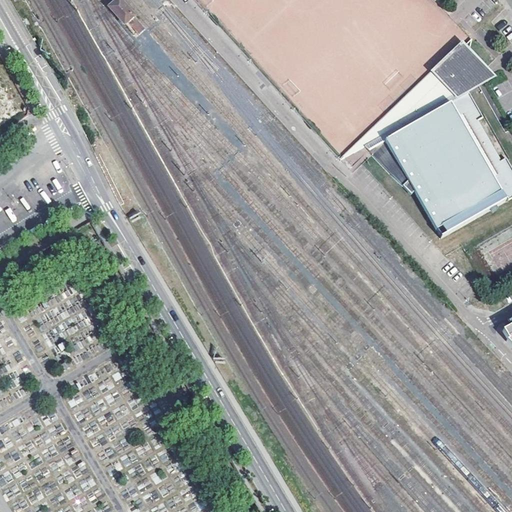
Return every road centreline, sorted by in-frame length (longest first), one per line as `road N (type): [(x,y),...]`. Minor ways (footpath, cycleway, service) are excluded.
road 1 (residential): [(481,325),(182,0)]
road 2 (tertiary): [(92,184),(286,511)]
road 3 (tertiary): [(0,17),(62,126)]
